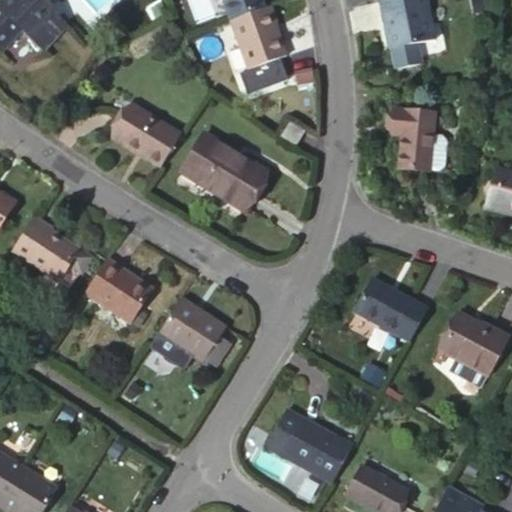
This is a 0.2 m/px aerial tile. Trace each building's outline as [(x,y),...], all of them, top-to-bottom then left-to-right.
[(59,18),(39,0),(0,0),(0,40),(12,27),(33,47),(59,18)] [(220,0),(224,9),(248,0),(220,0)] [(248,0),(224,9),(244,59),(281,45),(269,12),(271,10),(267,0),(248,0)] [(426,0),(402,0),(381,3),(390,56),(436,48),(426,0)] [(298,83),(313,81),(311,62),(296,63),(298,83)] [(160,153),(179,123),(131,94),(112,124),(160,153)] [(393,113),(391,131),(402,132),(400,145),(397,173),(426,176),(433,117),(393,113)] [(269,167),(207,126),(182,163),(246,202),(269,167)] [(389,144),(400,145),(402,132),(391,131),(389,144)] [(480,206),(511,214),(511,176),(491,170),(480,206)] [(0,213),(13,192),(0,183),(0,213)] [(51,256),(75,272),(92,247),(53,223),(55,219),(37,208),(17,238),(35,249),(37,247),(39,249),(51,256)] [(157,279),(110,249),(89,281),(136,311),(157,279)] [(75,272),(51,256),(42,270),(66,286),(75,272)] [(417,330),(426,314),(370,284),(353,314),(408,346),(417,330)] [(229,320),(184,290),(160,325),(173,332),(195,346),(206,353),(207,351),(223,328),(229,320)] [(506,339),(459,315),(439,353),(486,377),(506,339)] [(56,328),(40,317),(22,344),(38,355),(56,328)] [(207,351),(218,358),(233,335),(223,328),(207,351)] [(195,346),(173,332),(165,345),(186,359),(195,346)] [(455,361),(448,374),(479,390),(486,377),(455,361)] [(290,408),(285,417),(300,425),(305,417),(290,408)] [(344,462),(353,445),(305,417),(300,425),(285,417),(268,448),(332,485),(344,462)] [(0,496),(5,489),(20,463),(0,450),(0,496)] [(18,511),(37,511),(55,485),(20,463),(5,489),(0,496),(0,508),(6,511),(7,511),(11,507),(18,511)] [(395,511),(404,495),(362,471),(346,498),(370,511),(395,511)] [(422,511),(431,497),(414,487),(400,511),(422,511)] [(484,511),(486,508),(450,488),(436,511),(484,511)]
